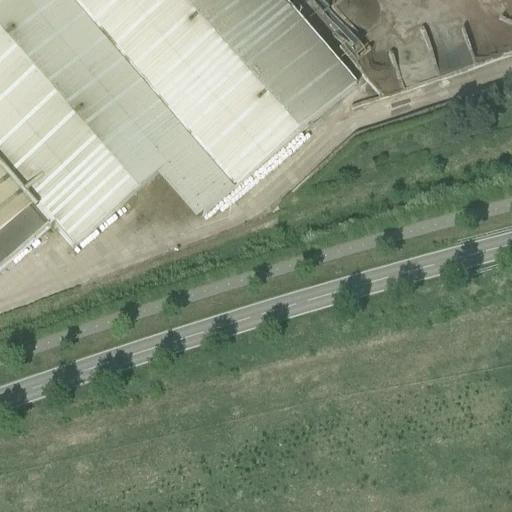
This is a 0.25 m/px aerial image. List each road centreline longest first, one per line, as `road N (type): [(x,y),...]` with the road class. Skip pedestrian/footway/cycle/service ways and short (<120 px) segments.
road 1 (tertiary): [(0,405),(282,309),(511,243)]
road 2 (unknown): [(296,0),(154,123),(125,130),(88,114),(0,36)]
